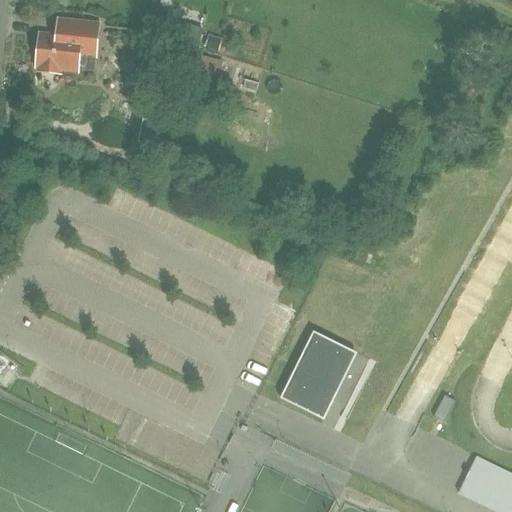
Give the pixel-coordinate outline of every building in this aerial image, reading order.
[(57,21),(55,37),(40,35),(36,67),(40,67),(39,73),(59,75),(60,70),(78,71),(80,55),(84,55),(85,50),(96,51),(99,26),(57,21)] [(204,32),(184,25),(179,42),(198,48),(204,32)] [(222,63),(193,55),(181,98),(196,103),(204,73),(218,77),(222,63)] [(333,402),(324,397),(347,350),(348,349),(313,332),(281,399),(324,420),(333,402)] [(437,420),(443,423),(454,402),(443,396),(432,418),(437,420)]
